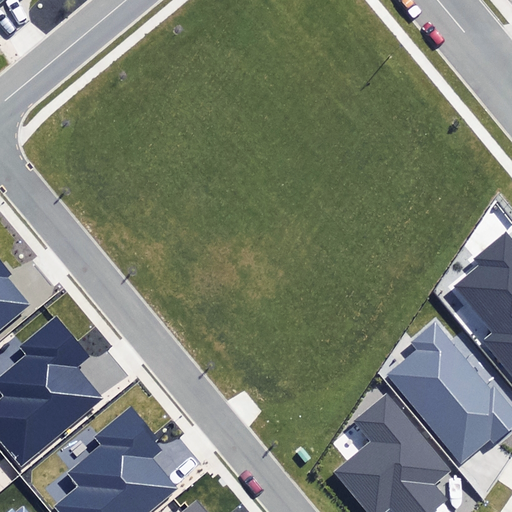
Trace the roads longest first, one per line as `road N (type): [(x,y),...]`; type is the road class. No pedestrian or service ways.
road 1 (residential): [(0,159),(293,511)]
road 2 (residential): [(127,0),(0,106)]
